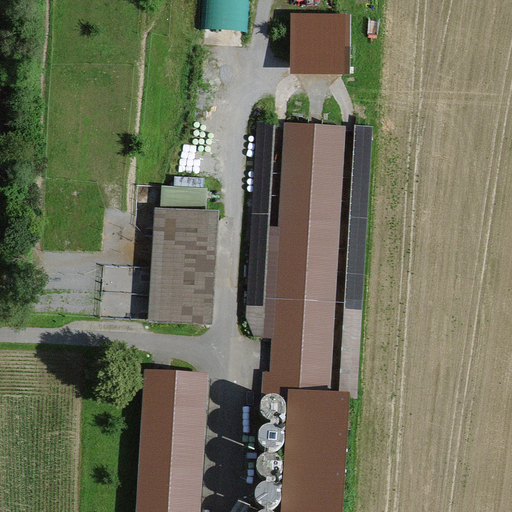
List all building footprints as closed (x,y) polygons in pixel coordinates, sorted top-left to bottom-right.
[(249,0),(204,0),(203,31),(248,34),(249,0)] [(274,125),(256,124),(246,310),(265,311),(274,125)] [(283,126),(272,384),(332,387),(343,128),(283,126)] [(153,213),(147,324),(212,328),(217,217),(153,213)] [(140,378),(134,511),(200,511),(207,379),(140,378)] [(294,397),(285,511),(338,511),(347,402),(294,397)]
